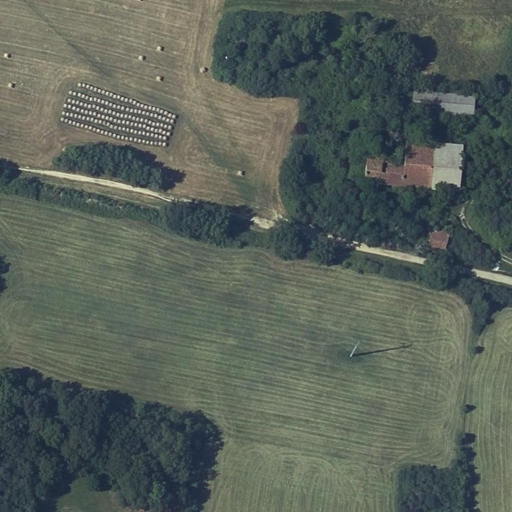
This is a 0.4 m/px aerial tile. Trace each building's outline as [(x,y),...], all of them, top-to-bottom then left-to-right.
[(485,100),(425,90),(422,110),(482,119),(485,100)] [(368,120),(365,138),(371,139),(374,121),(368,120)] [(378,122),(374,121),(371,139),(378,140),(381,128),(377,128),(378,122)] [(372,157),(369,178),(459,192),(466,159),(487,161),(491,142),(480,140),(477,151),(411,143),(408,160),(387,156),(386,159),(372,157)] [(422,230),(419,246),(449,253),(451,236),(447,235),(422,230)]
